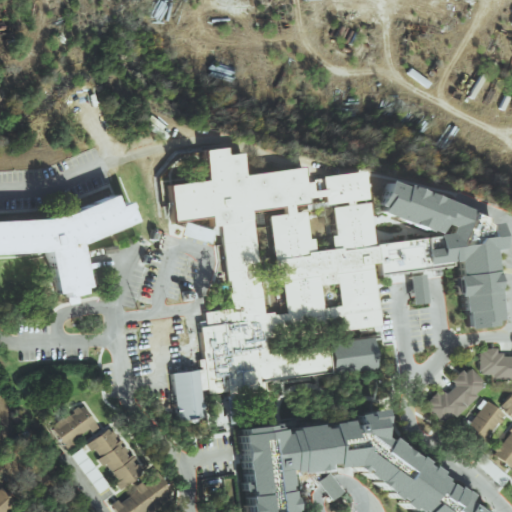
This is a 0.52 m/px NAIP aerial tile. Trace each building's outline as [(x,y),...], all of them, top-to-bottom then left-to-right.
[(165,184),(200,179),(196,149),(219,146),(220,152),(237,150),(240,172),(299,165),(304,203),(244,211),(258,314),(204,321),(203,314),(229,311),(217,222),(171,228),(165,184)] [(316,175),(359,169),(363,198),(319,204),(316,175)] [(0,219),(45,216),(66,211),(107,194),(114,205),(123,201),(130,221),(78,244),(88,288),(54,294),(45,251),(0,253),(0,219)] [(323,208),(328,245),(366,240),(361,203),(323,208)] [(264,217),(299,212),(304,249),(268,253),(264,217)] [(205,243),(208,232),(181,223),(177,234),(205,243)] [(274,257),(368,246),(376,323),(285,335),(274,257)] [(422,302),(417,274),(403,276),(408,305),(422,302)] [(371,368),(368,337),(324,342),(327,373),(371,368)] [(489,379),(511,378),(511,351),(511,352),(511,355),(493,354),(493,348),(476,348),(476,373),(489,373),(489,379)] [(451,417),(483,385),(465,367),(438,394),(434,391),(421,404),(440,424),(449,415),(451,417)] [(511,417),(511,391),(509,390),(498,409),(511,417)] [(478,445),(501,415),(483,400),(459,430),(478,445)] [(80,404),(48,425),(64,448),(80,438),(83,443),(99,432),(80,404)] [(241,425),(240,511),(287,511),(288,481),(286,484),(286,477),(281,477),(281,471),(320,471),(320,464),(327,464),(332,468),(358,468),(358,477),(404,511),(468,511),(453,501),(457,496),(374,432),(374,411),(348,411),(348,426),(241,425)] [(511,423),(490,454),(509,468),(511,463),(511,423)] [(118,488),(141,471),(118,439),(114,442),(105,429),(85,443),(100,465),(101,464),(118,488)] [(69,455),(97,493),(106,486),(78,448),(69,455)] [(135,491),(110,504),(114,511),(144,511),(170,499),(155,471),(131,484),(135,491)] [(338,491),(323,472),(312,481),(326,500),(338,491)]
